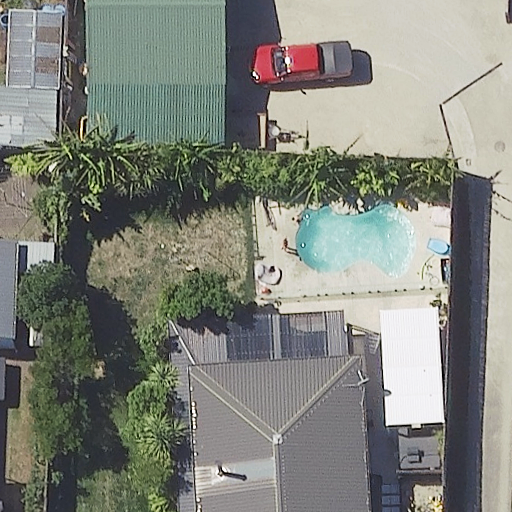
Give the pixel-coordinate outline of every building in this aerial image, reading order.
[(225,111),(228,0),(102,0),(98,106),(225,111)] [(62,21),(16,20),(14,112),(60,113),(62,21)] [(51,256),(0,255),(0,356),(48,358),(51,256)] [(459,360),(465,263),(410,259),(404,357),(459,360)] [(371,511),(364,335),(187,343),(194,511),(371,511)]
